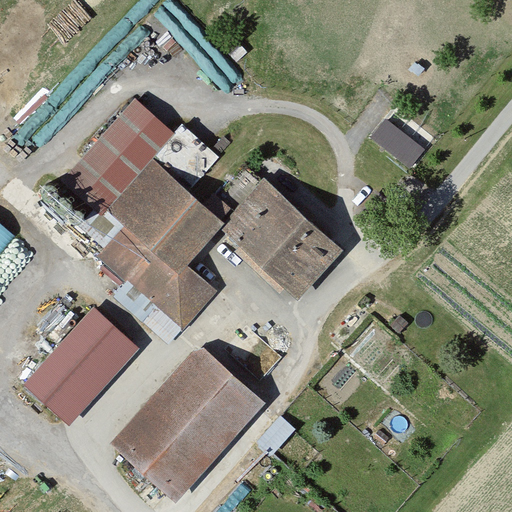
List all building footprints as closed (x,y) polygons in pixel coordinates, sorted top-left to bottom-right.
[(107,216),(112,209),(155,162),(177,137),(139,104),(69,182),(107,216)] [(385,120),(371,138),(410,168),(425,149),(385,120)] [(185,128),(177,137),(155,162),(189,193),(219,159),(185,128)] [(189,193),(155,162),(112,209),(133,227),(182,271),(186,266),(223,223),(189,193)] [(228,229),(300,295),(342,249),(270,184),(228,229)] [(377,191),(357,215),(381,236),(402,211),(377,191)] [(0,254),(19,234),(0,217),(0,254)] [(182,271),(133,227),(106,258),(135,284),(185,328),(217,292),(186,266),(182,271)] [(172,342),(185,328),(135,284),(122,298),(172,342)] [(98,313),(30,386),(75,428),(143,354),(98,313)] [(206,352),(120,444),(179,500),(266,407),(206,352)] [(273,448),(295,426),(284,415),(262,438),(273,448)]
